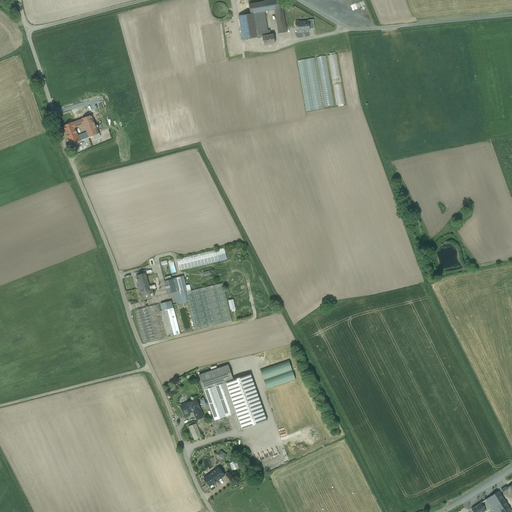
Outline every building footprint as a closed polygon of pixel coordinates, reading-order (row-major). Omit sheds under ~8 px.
[(280,0),(272,0),(265,1),(267,11),(274,10),(282,8),(280,0)] [(265,1),(249,4),(250,14),(263,12),(267,11),(265,1)] [(227,14),(228,11),(227,8),(225,5),(222,3),(219,3),(216,4),(214,5),(212,8),(211,11),(212,14),(214,17),(216,18),(220,19),(223,18),(225,17),(227,14)] [(282,8),(274,10),(278,34),(287,32),(282,8)] [(263,12),(250,14),(238,16),(243,40),(257,38),(256,32),(268,30),(263,12)] [(308,22),(300,22),(298,21),(296,21),(295,23),(295,25),(297,26),(297,32),(309,32),(309,29),(308,22)] [(268,30),(256,32),(257,38),(262,38),(264,45),(275,43),(273,35),(270,35),(269,30),(268,30)] [(336,55),(328,56),(336,105),(344,103),(336,55)] [(325,57),(317,58),(325,106),(333,105),(325,57)] [(98,133),(91,115),(82,119),(84,123),(87,132),(89,137),(98,133)] [(82,119),(73,123),(74,127),(84,123),(82,119)] [(68,139),(78,135),(74,127),(73,123),(73,122),(63,126),(68,139)] [(87,132),(78,136),(80,140),(89,137),(87,132)] [(78,135),(68,139),(70,144),(80,140),(78,136),(78,135)] [(224,248),(177,259),(179,270),(227,259),(224,248)] [(139,275),(136,276),(141,292),(143,292),(145,299),(154,296),(152,289),(156,288),(155,285),(148,286),(145,274),(145,273),(139,275)] [(183,276),(176,278),(179,290),(183,302),(187,301),(185,292),(187,292),(186,285),(183,276)] [(172,280),(164,282),(168,293),(174,291),(179,290),(176,278),(172,279),(172,280)] [(187,292),(185,292),(187,301),(194,330),(232,321),(222,283),(190,291),(187,292)] [(179,290),(174,291),(177,303),(183,302),(179,290)] [(171,301),(160,304),(161,308),(168,337),(180,334),(173,305),(172,305),(171,301)] [(167,337),(159,304),(147,307),(156,340),(167,337)] [(179,307),(178,309),(183,329),(186,331),(191,330),(192,327),(186,307),(184,306),(179,307)] [(147,307),(141,308),(150,341),(156,340),(147,307)] [(150,341),(141,308),(135,310),(143,343),(150,341)] [(288,360),(260,370),(267,390),(295,380),(288,360)] [(228,365),(199,375),(204,389),(214,386),(225,382),(233,379),(228,365)] [(233,379),(225,382),(236,413),(242,429),(267,420),(250,373),(233,379)] [(236,413),(225,382),(214,386),(222,407),(225,417),(236,413)] [(214,386),(204,389),(211,410),(222,407),(214,386)] [(196,399),(192,401),(190,401),(188,402),(186,403),(186,404),(180,406),(184,414),(193,411),(194,412),(200,410),(196,399)] [(222,407),(211,410),(215,421),(225,417),(222,407)] [(200,410),(194,412),(197,420),(203,417),(200,410)] [(196,423),(188,426),(194,440),(202,437),(196,423)] [(239,468),(236,460),(229,463),(232,471),(239,468)] [(218,467),(203,478),(209,486),(219,479),(214,474),(220,470),(218,467)] [(220,470),(214,474),(219,479),(224,475),(220,470)] [(498,491),(486,499),(486,500),(491,509),(493,511),(510,511),(511,511),(498,491)] [(481,503),(471,509),(473,511),(482,511),(485,511),(486,511),(491,509),(486,500),(481,503)]
